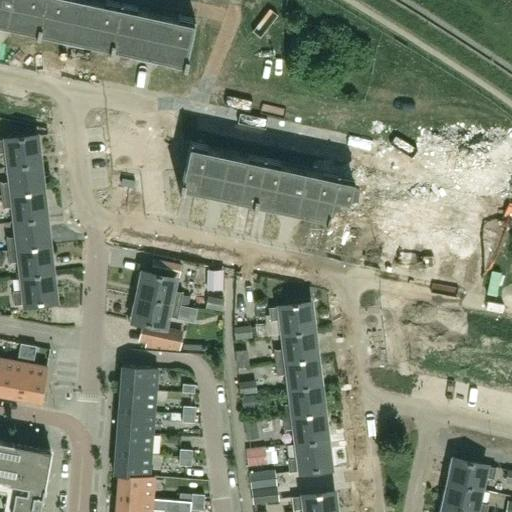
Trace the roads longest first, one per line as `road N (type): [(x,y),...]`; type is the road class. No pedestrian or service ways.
road 1 (residential): [(349,274),(100,221)]
road 2 (residential): [(80,435),(100,221)]
road 3 (residential): [(100,221),(81,195),(70,91),(0,75)]
road 4 (residential): [(434,414),(425,291),(349,274)]
road 5 (unknown): [(70,91),(151,118),(158,232)]
road 6 (residential): [(360,398),(349,274)]
